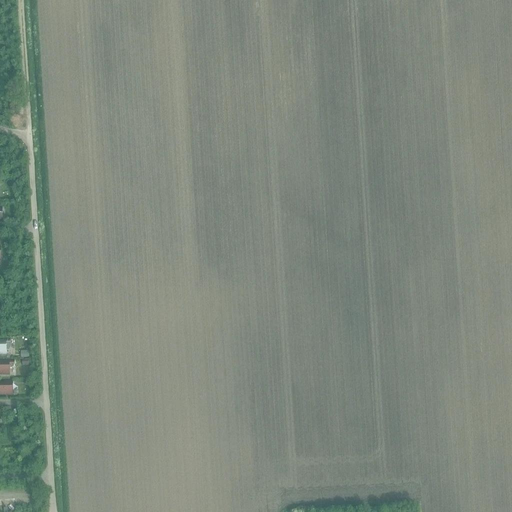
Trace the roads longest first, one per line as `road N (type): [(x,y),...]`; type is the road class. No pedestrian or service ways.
road 1 (residential): [(47,404),(37,227)]
road 2 (residential): [(30,136),(21,0)]
